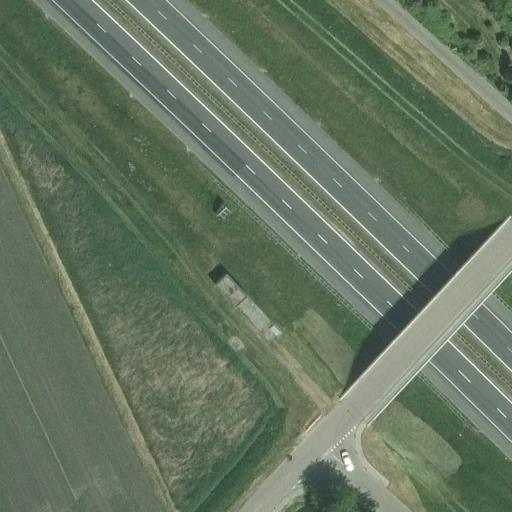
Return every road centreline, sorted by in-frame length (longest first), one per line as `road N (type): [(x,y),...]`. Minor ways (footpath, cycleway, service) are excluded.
road 1 (motorway): [(70,0),(400,306),(511,423)]
road 2 (motorway): [(511,353),(144,0)]
road 3 (tertiary): [(321,440),(511,238)]
road 4 (unclassified): [(511,113),(384,0)]
